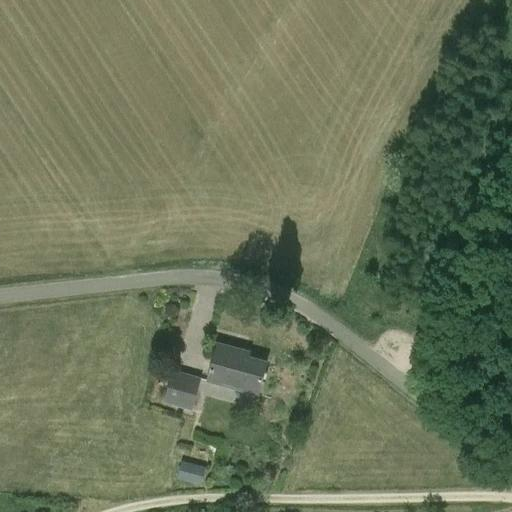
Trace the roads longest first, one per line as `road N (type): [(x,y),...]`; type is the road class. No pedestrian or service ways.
road 1 (unclassified): [(511,471),(307,309),(257,287),(145,282),(0,300)]
road 2 (track): [(118,511),(168,501),(511,500)]
